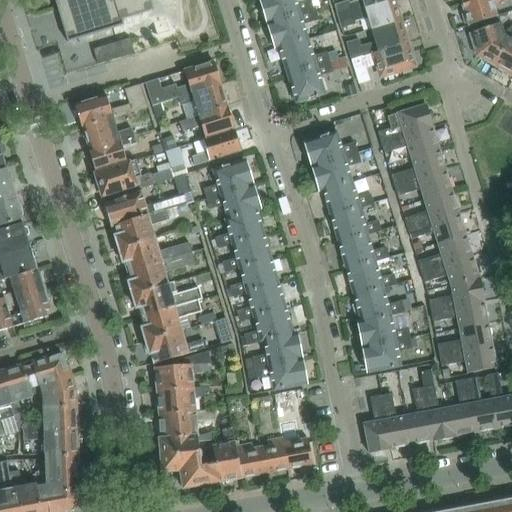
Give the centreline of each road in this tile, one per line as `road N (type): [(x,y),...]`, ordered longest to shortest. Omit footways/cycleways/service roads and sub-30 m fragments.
road 1 (residential): [(357,493),(320,283),(274,133)]
road 2 (residential): [(97,324),(29,105)]
road 3 (residential): [(121,511),(112,379),(97,324)]
road 4 (residential): [(274,133),(373,103),(391,89),(450,79)]
road 5 (residential): [(489,239),(451,113),(450,79)]
road 6 (residential): [(357,493),(511,464)]
road 7 (residential): [(224,0),(256,110),(274,133)]
road 8 (residential): [(29,105),(162,64)]
